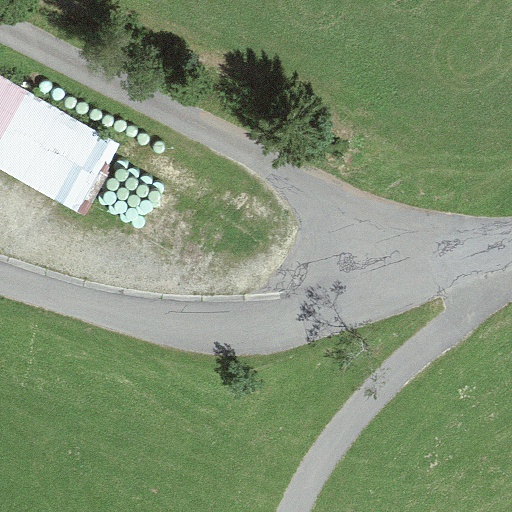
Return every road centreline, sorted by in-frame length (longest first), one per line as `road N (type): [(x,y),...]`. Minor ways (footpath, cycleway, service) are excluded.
road 1 (track): [(511,262),(258,166),(0,31)]
road 2 (unclassified): [(0,278),(110,310),(217,325),(311,315),(511,266)]
